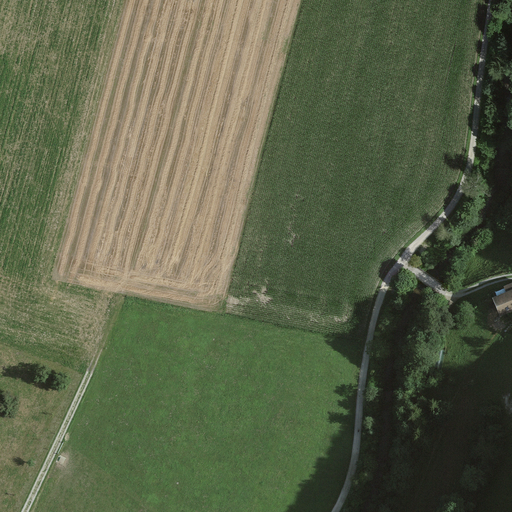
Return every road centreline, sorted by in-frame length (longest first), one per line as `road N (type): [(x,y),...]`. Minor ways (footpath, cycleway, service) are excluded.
road 1 (track): [(336,511),(354,465),(379,301),(467,180),(494,0)]
road 2 (track): [(99,344),(26,511)]
road 3 (track): [(511,275),(456,292),(400,263)]
